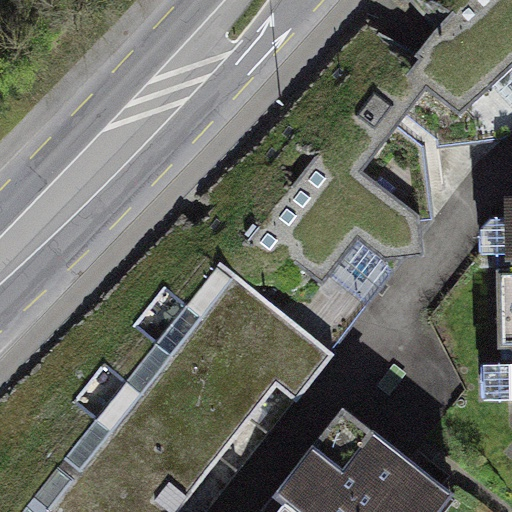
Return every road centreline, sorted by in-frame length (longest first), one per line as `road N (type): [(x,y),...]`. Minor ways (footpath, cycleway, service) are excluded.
road 1 (primary): [(0,263),(166,103)]
road 2 (primary): [(166,103),(246,59),(300,0)]
